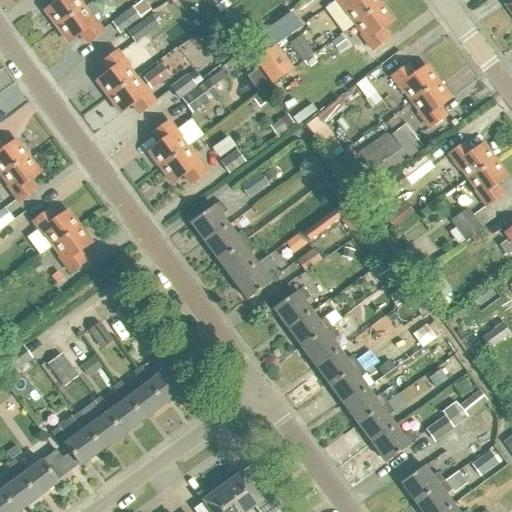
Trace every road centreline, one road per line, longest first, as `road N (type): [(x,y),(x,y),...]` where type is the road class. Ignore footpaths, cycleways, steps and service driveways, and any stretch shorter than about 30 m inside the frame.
road 1 (residential): [(264,389),(0,25)]
road 2 (residential): [(94,511),(264,389)]
road 3 (residential): [(355,511),(264,389)]
